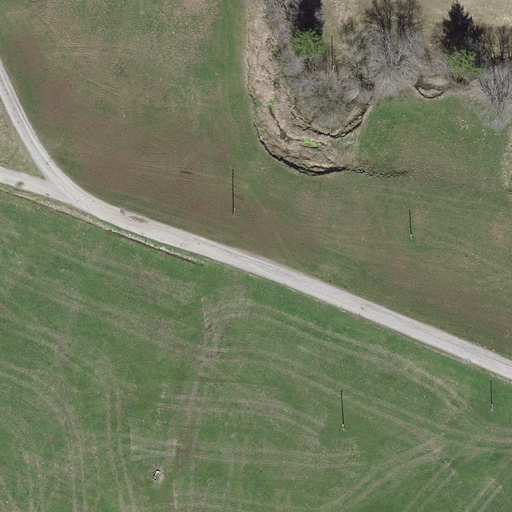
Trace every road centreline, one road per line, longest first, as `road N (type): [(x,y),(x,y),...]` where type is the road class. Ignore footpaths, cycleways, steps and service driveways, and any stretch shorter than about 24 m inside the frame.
road 1 (track): [(511,369),(64,192)]
road 2 (track): [(64,192),(0,84)]
